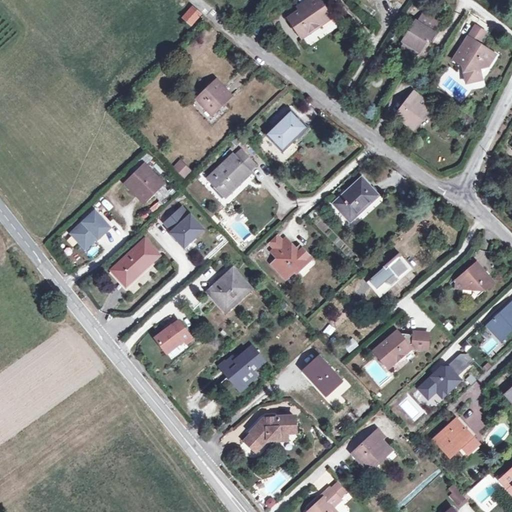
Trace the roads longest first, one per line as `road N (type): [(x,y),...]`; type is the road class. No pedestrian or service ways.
road 1 (secondary): [(0,210),(242,511)]
road 2 (residential): [(193,0),(458,196)]
